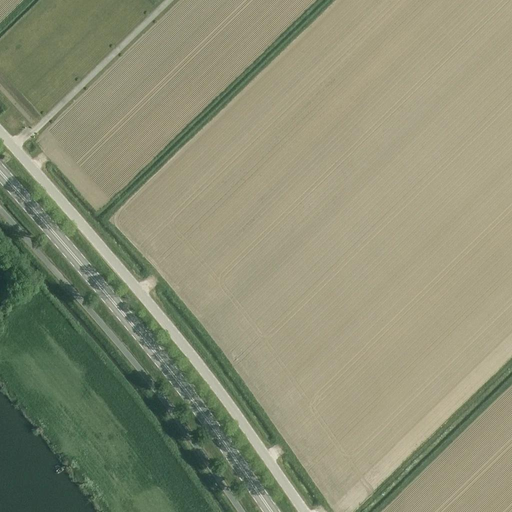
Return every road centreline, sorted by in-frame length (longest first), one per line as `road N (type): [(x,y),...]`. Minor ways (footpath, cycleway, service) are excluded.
road 1 (unclassified): [(303,511),(173,334),(0,132)]
road 2 (primary): [(270,511),(192,402),(7,181)]
